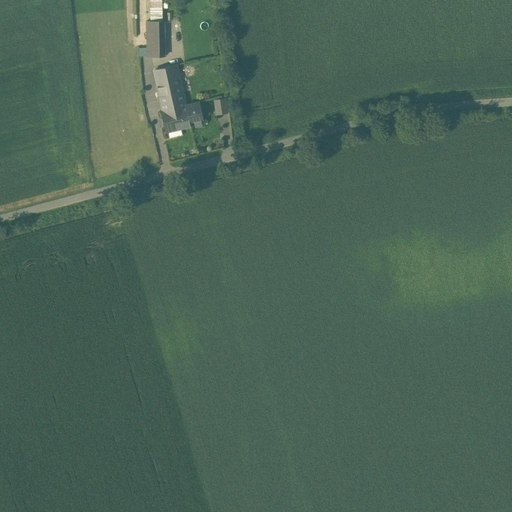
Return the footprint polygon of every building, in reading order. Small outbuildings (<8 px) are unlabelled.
[(159,0),(147,0),(148,11),(159,11),(159,0)] [(164,20),(148,20),(148,56),(165,55),(164,20)] [(176,64),(155,69),(161,93),(181,88),(176,64)] [(181,88),(161,93),(164,110),(162,110),(167,130),(192,124),(191,121),(188,105),(185,105),(181,88)] [(198,103),(188,105),(191,121),(202,118),(198,103)]
